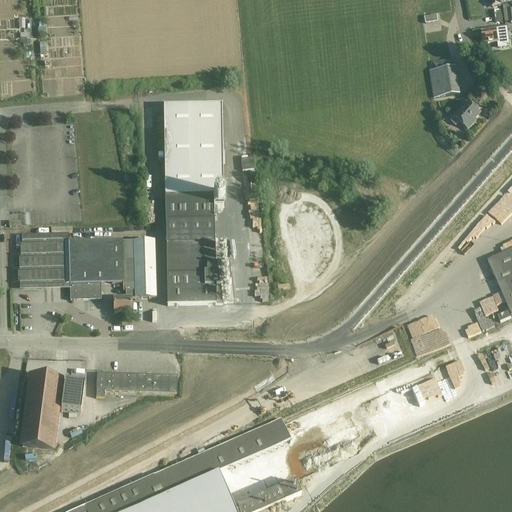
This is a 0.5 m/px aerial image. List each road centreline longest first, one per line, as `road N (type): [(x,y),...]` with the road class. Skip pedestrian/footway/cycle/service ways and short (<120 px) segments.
road 1 (unclassified): [(314,356),(0,341)]
road 2 (unclassified): [(54,511),(282,387),(314,356)]
road 3 (unclassified): [(314,356),(511,145)]
